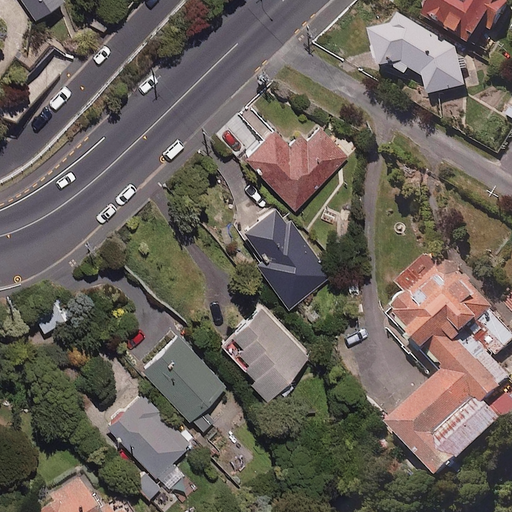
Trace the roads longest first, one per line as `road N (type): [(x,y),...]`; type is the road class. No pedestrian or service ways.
road 1 (secondary): [(0,235),(88,184),(252,29)]
road 2 (residential): [(252,29),(511,186)]
road 3 (residential): [(165,0),(41,134),(0,164)]
